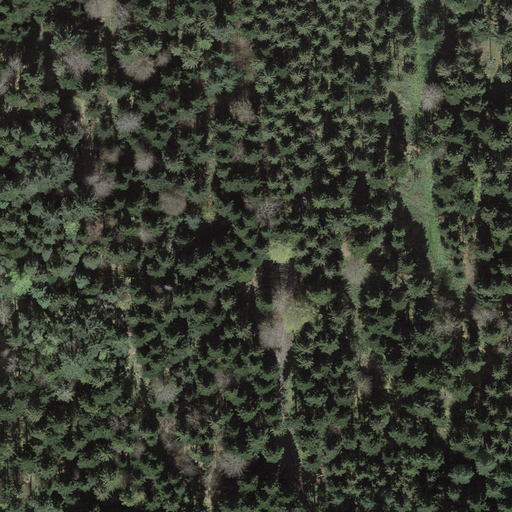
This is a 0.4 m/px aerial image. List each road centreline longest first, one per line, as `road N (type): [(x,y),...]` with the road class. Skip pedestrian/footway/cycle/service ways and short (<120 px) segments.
road 1 (track): [(306,0),(308,152),(277,394),(310,511)]
road 2 (track): [(236,0),(266,186),(263,318),(277,373)]
